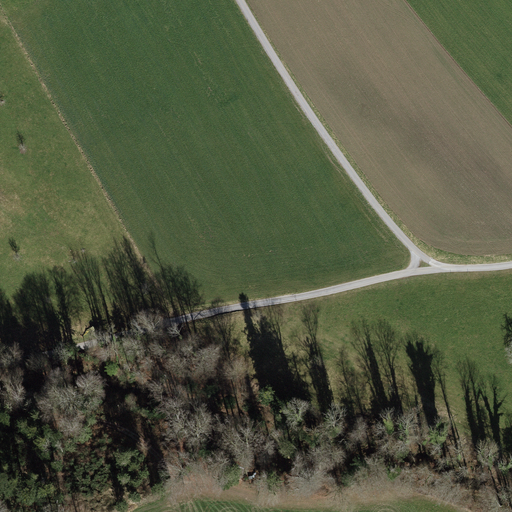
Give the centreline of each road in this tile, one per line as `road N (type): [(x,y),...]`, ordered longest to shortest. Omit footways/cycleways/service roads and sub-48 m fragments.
road 1 (unclassified): [(511,264),(409,271),(0,356)]
road 2 (track): [(443,265),(414,251),(370,197),(240,0)]
road 3 (track): [(0,415),(121,427),(184,490)]
